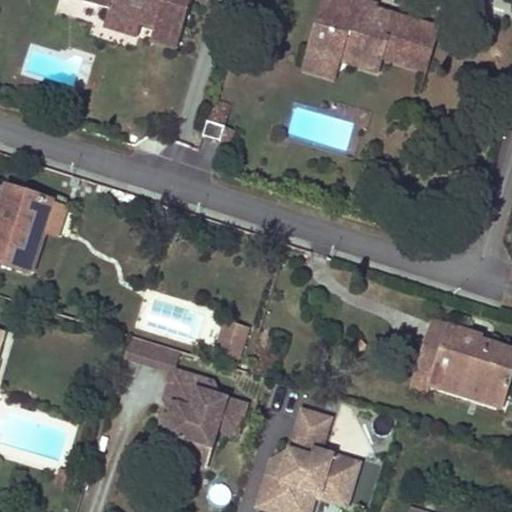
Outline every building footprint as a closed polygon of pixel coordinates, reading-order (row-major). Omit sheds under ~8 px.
[(86,0),(110,7),(108,16),(142,26),(143,23),(157,27),(153,41),(178,48),(192,0),(86,0)] [(385,58),(407,64),(428,71),(441,30),(376,10),(374,15),(358,11),(360,1),(360,0),(323,0),(308,50),(342,60),(345,51),(384,63),(385,58)] [(374,15),(376,10),(377,6),(360,1),(358,11),(374,15)] [(342,60),(308,50),(303,69),(336,79),(342,60)] [(342,60),(381,72),(384,63),(345,51),(342,60)] [(226,128),(208,122),(204,137),(222,142),(226,128)] [(222,142),(230,145),(234,130),(226,128),(222,142)] [(55,201),(33,194),(10,188),(0,222),(0,264),(33,274),(46,232),(55,201)] [(59,236),(68,205),(55,201),(46,232),(59,236)] [(238,358),(243,343),(248,329),(225,321),(216,350),(238,358)] [(436,366),(448,326),(432,321),(419,361),(436,366)] [(506,395),(511,375),(511,350),(486,342),(485,346),(479,344),(481,336),(448,326),(436,366),(419,361),(414,378),(429,383),(462,394),(465,382),(506,395)] [(215,383),(174,370),(165,399),(176,402),(165,439),(183,445),(179,459),(207,467),(215,441),(220,424),(240,430),(248,405),(211,394),(215,383)] [(429,383),(414,378),(411,388),(426,393),(429,383)] [(462,394),(503,406),(506,395),(465,382),(462,394)] [(270,458),(255,504),(276,511),(281,495),(304,503),(309,488),(346,500),(358,463),(319,450),(330,418),(301,409),(284,463),(270,458)] [(235,447),(240,430),(220,424),(215,441),(235,447)] [(281,495),(276,511),(279,511),(307,511),(313,495),(344,506),(346,500),(309,488),(304,503),(281,495)]
